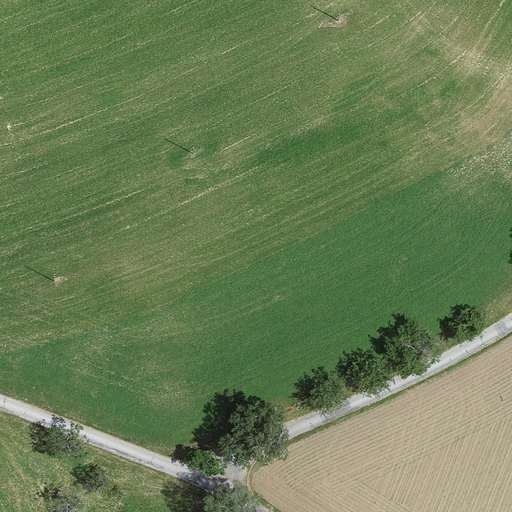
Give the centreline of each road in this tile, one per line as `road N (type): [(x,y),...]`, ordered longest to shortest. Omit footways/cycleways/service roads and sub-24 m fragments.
road 1 (track): [(210,481),(255,442),(436,364),(511,318)]
road 2 (unclassified): [(260,511),(210,481),(0,403)]
